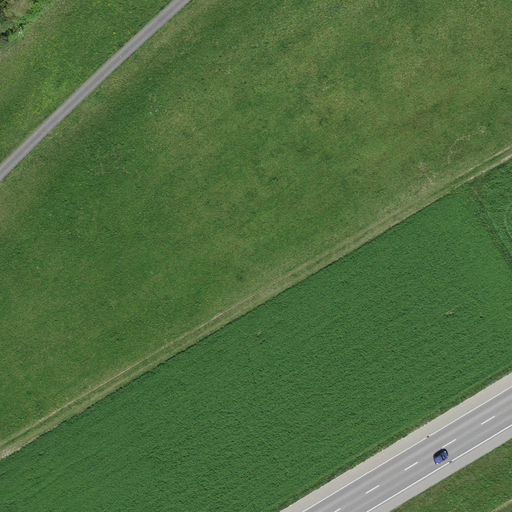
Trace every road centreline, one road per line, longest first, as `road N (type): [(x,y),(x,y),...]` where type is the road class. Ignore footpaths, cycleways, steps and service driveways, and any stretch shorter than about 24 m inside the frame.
road 1 (track): [(0,450),(511,151)]
road 2 (track): [(0,166),(180,0)]
road 3 (primary): [(334,511),(511,405)]
